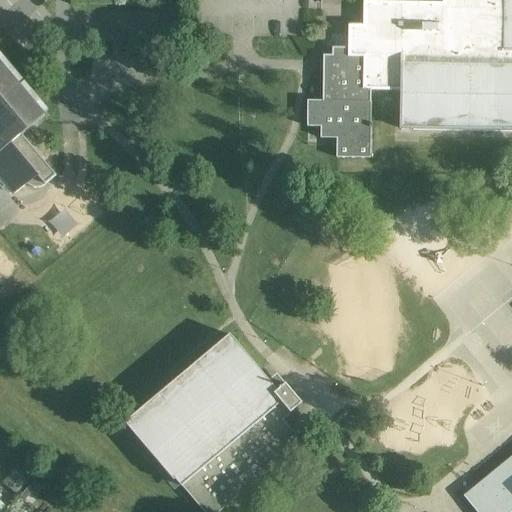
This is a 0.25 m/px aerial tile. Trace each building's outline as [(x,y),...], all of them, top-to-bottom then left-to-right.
[(511,0),(443,0),(444,5),(365,4),(364,28),(350,28),(349,57),(349,58),(364,59),(363,91),(371,91),(402,91),(401,116),(402,116),(402,129),(403,129),(452,130),(452,134),(511,134),(511,0)] [(349,57),(323,56),(322,102),(308,102),(307,128),(321,128),(321,140),(337,140),(337,159),(370,159),(371,129),(373,129),(373,125),(371,125),(371,91),(363,91),(364,59),(349,58),(349,57)] [(45,116),(0,62),(0,177),(14,194),(27,184),(30,187),(34,188),(38,188),(42,187),(45,185),(56,176),(22,136),(45,116)] [(230,337),(127,424),(175,481),(176,479),(203,511),(220,511),(302,444),(283,421),(303,405),(286,385),(277,393),(230,337)] [(511,459),(465,498),(477,511),(510,511),(511,511),(511,459)]
